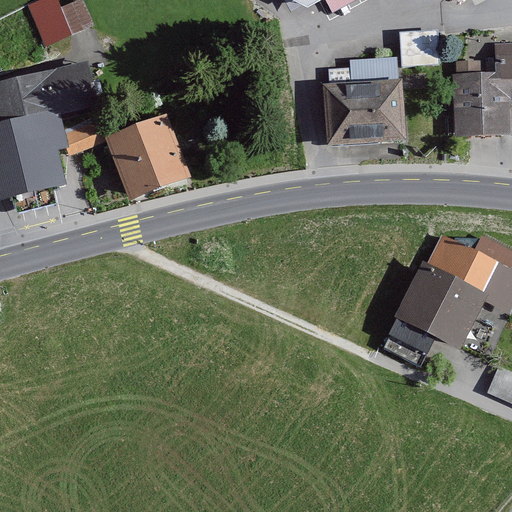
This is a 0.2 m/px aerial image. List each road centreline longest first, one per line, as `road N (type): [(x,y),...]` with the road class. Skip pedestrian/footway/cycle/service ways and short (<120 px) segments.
road 1 (residential): [(511,420),(108,236)]
road 2 (secondary): [(108,236),(320,193),(511,194)]
